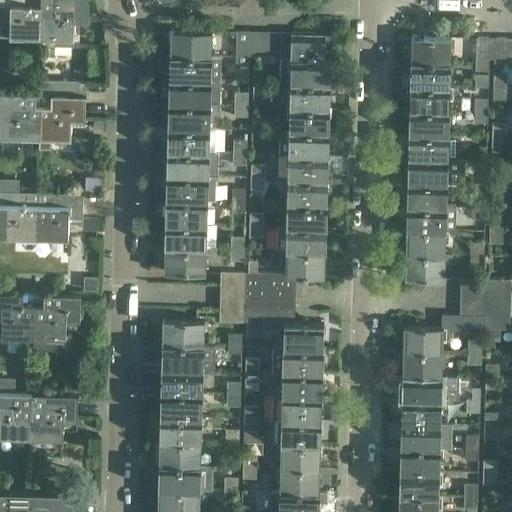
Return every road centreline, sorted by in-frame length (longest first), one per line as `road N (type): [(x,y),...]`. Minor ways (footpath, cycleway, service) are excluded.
road 1 (residential): [(121,511),(124,44),(115,0)]
road 2 (residential): [(370,511),(380,0)]
road 3 (residential): [(511,3),(380,0)]
